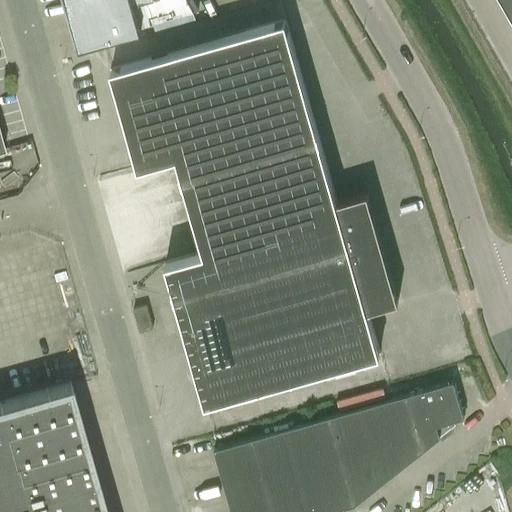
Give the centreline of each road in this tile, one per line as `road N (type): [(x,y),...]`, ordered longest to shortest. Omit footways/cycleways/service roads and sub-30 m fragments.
road 1 (unclassified): [(167,511),(21,0)]
road 2 (unclassified): [(366,0),(438,124),(511,344)]
